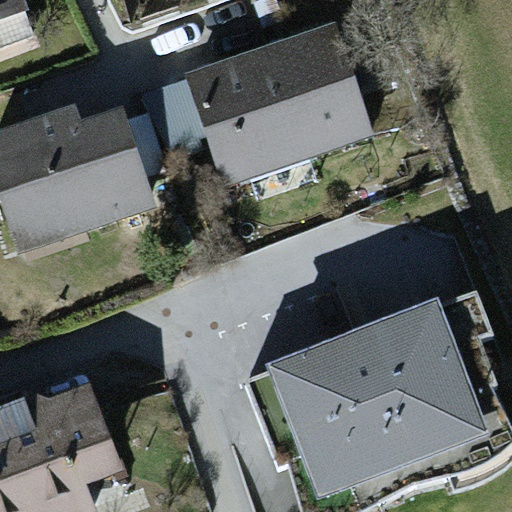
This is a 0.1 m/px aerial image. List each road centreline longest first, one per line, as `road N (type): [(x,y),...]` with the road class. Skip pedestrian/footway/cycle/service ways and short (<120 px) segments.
road 1 (residential): [(0,397),(173,348),(228,511)]
road 2 (residential): [(95,0),(126,62),(274,11)]
